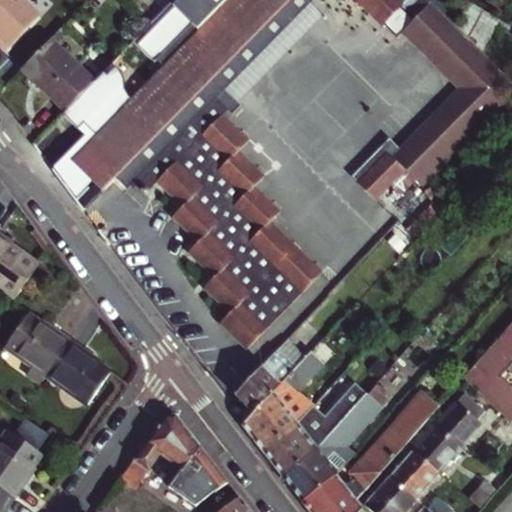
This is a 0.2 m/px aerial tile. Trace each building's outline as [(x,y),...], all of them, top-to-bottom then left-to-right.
[(0,0),(0,42),(8,50),(42,16),(26,0),(0,0)] [(229,0),(102,131),(70,163),(101,193),(123,172),(144,193),(155,183),(179,208),(170,217),(195,243),(185,252),(212,278),(202,288),(227,313),(218,323),(245,349),(320,274),(269,224),(279,214),(253,188),(264,178),(237,153),(248,142),(221,117),(226,112),(230,116),(240,106),(232,98),(212,79),(289,0),(352,0),(378,26),(404,0),(229,0)] [(323,4),(318,0),(289,0),(212,79),(232,98),(323,4)] [(411,20),(405,26),(467,88),(397,161),(422,187),(511,93),(511,81),(482,51),(447,18),(427,0),(416,0),(404,12),(411,20)] [(482,51),(499,20),(463,0),(456,0),(447,18),(482,51)] [(467,88),(405,26),(397,35),(453,88),(390,155),(397,161),(467,88)] [(23,70),(44,91),(74,61),(52,39),(23,70)] [(72,104),(95,81),(74,61),(44,91),(54,100),(61,93),(72,104)] [(61,93),(54,100),(66,111),(72,104),(61,93)] [(107,108),(94,96),(76,115),(88,126),(107,108)] [(12,241),(0,233),(0,240),(9,246),(12,241)] [(0,285),(17,298),(39,266),(9,246),(0,240),(0,285)] [(27,377),(40,388),(47,377),(72,342),(59,333),(55,338),(39,326),(26,316),(4,347),(34,368),(27,377)] [(43,321),(39,326),(55,338),(59,333),(43,321)] [(511,322),(509,327),(499,338),(488,350),(478,360),(461,379),(482,398),(492,407),(501,415),(506,418),(511,424),(511,386),(511,387),(501,377),(508,368),(511,363),(511,322)] [(339,394),(350,381),(368,362),(364,358),(381,340),(376,336),(331,386),(339,394)] [(252,412),(304,357),(286,341),(236,394),(235,395),(252,412)] [(333,352),(320,341),(310,352),(323,364),(333,352)] [(72,342),(47,377),(88,406),(110,375),(96,366),(80,355),(84,350),(72,342)] [(99,361),(84,350),(80,355),(96,366),(99,361)] [(293,426),(305,414),(291,398),(323,364),(310,352),(304,357),(252,412),(243,423),(263,450),(293,426)] [(263,450),(282,475),(316,450),(365,395),(365,394),(355,386),(350,381),(339,394),(344,398),(318,427),(305,414),(293,426),(263,450)] [(351,472),(345,465),(331,479),(301,500),(310,511),(357,511),(362,508),(357,500),(380,471),(404,445),(426,421),(438,406),(423,392),(351,472)] [(345,465),(355,454),(347,448),(382,409),(365,394),(365,395),(316,450),(282,475),(301,500),(331,479),(345,465)] [(463,395),(434,428),(459,448),(481,424),(477,420),(483,413),(463,395)] [(165,415),(119,481),(126,485),(129,481),(136,486),(151,465),(158,456),(182,472),(174,483),(186,490),(208,461),(197,452),(200,448),(175,415),(165,415)] [(492,426),(511,443),(511,424),(506,418),(501,415),(492,426)] [(47,434),(28,421),(16,437),(4,428),(0,433),(0,486),(16,498),(25,486),(18,483),(30,466),(40,453),(35,450),(47,434)] [(434,428),(413,452),(437,473),(459,448),(434,428)] [(413,452),(389,479),(414,499),(437,473),(413,452)] [(158,456),(151,465),(174,483),(182,472),(158,456)] [(18,483),(25,486),(36,470),(30,466),(18,483)] [(497,471),(492,477),(498,482),(503,476),(497,471)] [(498,482),(492,477),(488,482),(494,487),(498,482)] [(371,511),(402,511),(414,499),(389,479),(365,506),(371,511)] [(129,481),(126,485),(133,491),(136,486),(129,481)] [(469,496),(480,506),(493,491),(482,481),(469,496)] [(16,498),(0,486),(0,508),(2,506),(8,510),(16,498)] [(248,511),(238,498),(220,511),(248,511)] [(453,511),(437,499),(430,507),(436,511),(453,511)]
